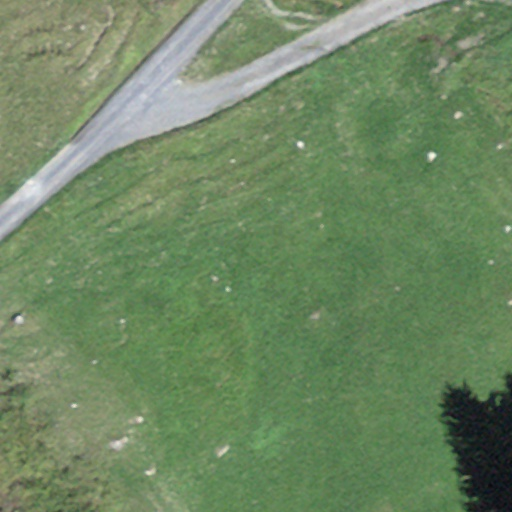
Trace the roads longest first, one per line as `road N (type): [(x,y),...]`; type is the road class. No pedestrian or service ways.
road 1 (track): [(398,0),(172,113),(110,115)]
road 2 (track): [(0,217),(227,0)]
